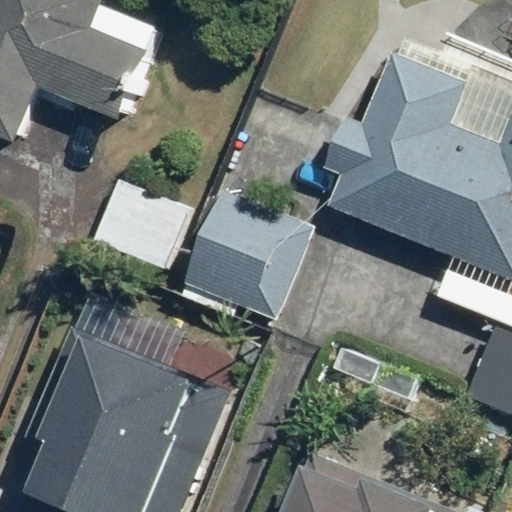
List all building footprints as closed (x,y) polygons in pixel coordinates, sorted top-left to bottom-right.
[(133,130),(169,37),(113,15),(118,0),(0,0),(0,141),(30,153),(51,99),(133,130)] [(352,183),(340,215),(511,280),(511,152),(459,132),(476,87),(402,59),(374,131),(357,124),(337,177),(352,183)] [(200,210),(130,182),(106,242),(175,269),(200,210)] [(323,233),(230,200),(199,289),(291,322),(323,233)] [(193,511),(241,398),(83,333),(37,444),(67,456),(47,505),(62,511),(193,511)] [(511,424),(511,337),(502,334),(475,412),(511,424)] [(439,511),(326,467),(308,511),(439,511)]
